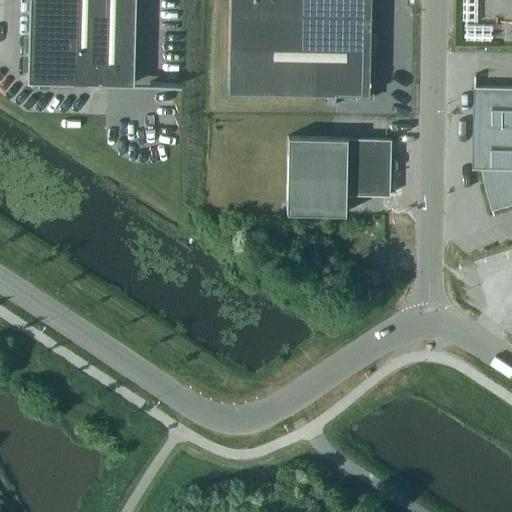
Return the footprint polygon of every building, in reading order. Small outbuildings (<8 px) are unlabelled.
[(28,0),(26,79),(132,81),(133,0),(28,0)] [(368,58),(368,0),(228,0),(226,91),(350,93),(350,98),(371,98),(372,58),(368,58)] [(494,209),(511,203),(511,86),(476,85),(476,74),(474,74),(474,110),(477,137),(480,163),(486,186),(492,210),(493,214),(495,213),(494,209)] [(287,136),(285,210),(343,212),(344,193),(388,194),(389,138),(287,136)] [(362,283),(374,283),(374,271),(362,270),(362,283)]
